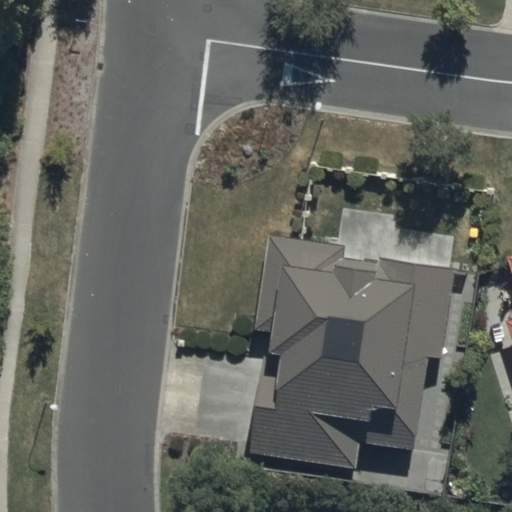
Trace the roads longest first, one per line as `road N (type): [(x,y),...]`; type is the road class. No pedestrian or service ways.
road 1 (residential): [(150,42),(98,511)]
road 2 (residential): [(150,42),(511,80)]
